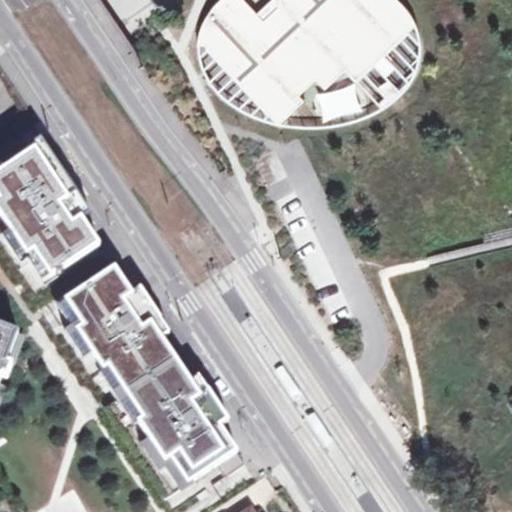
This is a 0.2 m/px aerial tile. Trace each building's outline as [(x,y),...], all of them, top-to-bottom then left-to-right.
[(281,0),(265,14),(252,0),(237,0),(232,4),(227,10),(222,16),(217,24),(213,32),(211,41),(210,49),(218,50),(290,127),(331,90),(334,93),(355,75),(365,86),(388,65),(394,71),(403,63),(397,58),(426,30),(417,17),(405,5),(398,0),(281,0)] [(252,0),(265,14),(281,0),(252,0)] [(37,151),(82,220),(90,215),(44,146),(37,151)] [(0,215),(61,307),(115,270),(82,220),(37,151),(0,175),(0,200),(1,202),(0,202),(0,215)] [(120,397),(176,360),(162,340),(170,335),(141,291),(133,296),(115,270),(61,307),(120,397)] [(0,382),(19,333),(0,325),(0,382)] [(230,423),(199,378),(191,383),(176,360),(120,397),(104,408),(173,511),(177,511),(246,466),(221,429),(230,423)] [(279,371),(276,372),(296,401),(301,397),(282,369),(279,371)] [(313,414),(307,418),(327,447),(329,445),(332,443),(313,414)] [(0,511),(23,511),(0,475),(0,511)]
